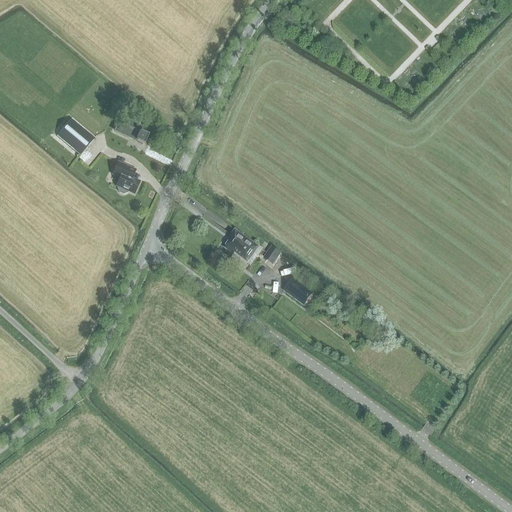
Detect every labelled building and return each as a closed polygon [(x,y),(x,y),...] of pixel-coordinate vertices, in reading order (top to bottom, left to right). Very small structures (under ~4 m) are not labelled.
[(70,119),(56,136),(79,156),(94,138),(70,119)] [(144,145),(148,136),(118,121),(114,131),(144,145)] [(117,162),(115,168),(112,175),(119,178),(116,187),(118,187),(117,189),(119,193),(123,195),(127,193),(127,192),(133,195),(139,182),(131,178),(135,170),(117,162)] [(247,262),(258,247),(235,230),(229,238),(230,239),(224,248),(233,254),(234,253),(247,262)] [(271,247),(263,258),(273,265),(281,254),(271,247)] [(282,291),(303,306),(313,293),(292,277),(282,291)]
